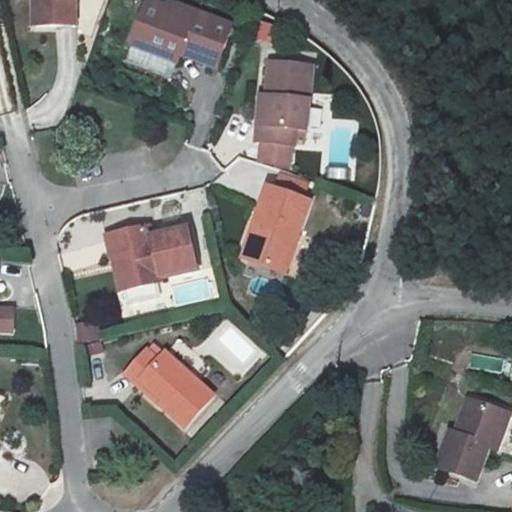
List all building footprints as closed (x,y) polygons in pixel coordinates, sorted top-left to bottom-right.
[(27,0),(28,23),(70,22),(69,0),(27,0)] [(159,0),(140,0),(127,36),(147,44),(149,37),(161,42),(158,49),(176,56),(178,49),(214,61),(230,19),(191,5),(178,0),(163,0),(163,1),(159,0)] [(258,21),(256,44),(276,45),(277,22),(258,21)] [(267,55),(265,89),(264,118),(256,117),(255,135),(294,138),(295,121),(304,122),(307,58),(267,55)] [(264,118),(265,89),(258,89),(256,117),(264,118)] [(266,181),(255,215),(264,218),(252,254),(288,265),(311,197),(266,181)] [(243,251),(252,254),(264,218),(255,215),(243,251)] [(149,219),(111,228),(125,284),(130,283),(160,276),(164,275),(163,268),(200,261),(191,220),(152,230),(149,219)] [(163,291),(160,276),(130,283),(133,297),(163,291)] [(100,339),(96,323),(77,327),(81,342),(100,339)] [(157,358),(164,350),(154,334),(146,349),(157,358)] [(157,358),(146,349),(124,374),(139,386),(143,381),(165,399),(161,402),(189,427),(217,395),(164,350),(157,358)] [(466,368),(502,375),(505,359),(469,352),(466,368)] [(450,430),(439,465),(482,478),(491,445),(504,448),(511,416),(511,409),(472,399),(460,433),(450,430)]
